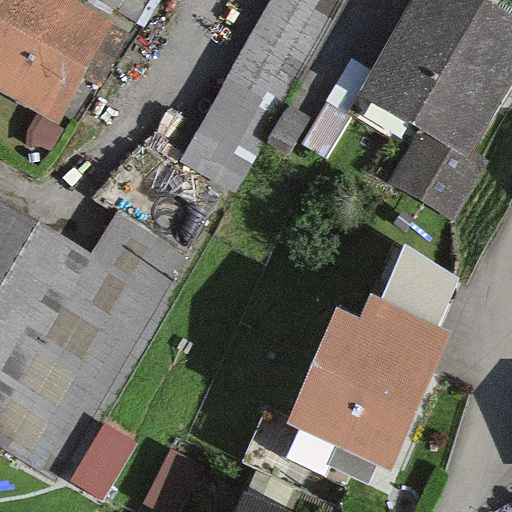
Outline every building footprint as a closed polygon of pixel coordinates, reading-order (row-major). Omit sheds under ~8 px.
[(100,20),(60,0),(11,0),(0,21),(0,80),(54,108),(100,20)] [(353,0),(290,0),(194,174),(243,200),(353,0)] [(511,63),(511,23),(470,0),(422,0),(370,91),(430,125),(400,177),(451,206),(478,158),(463,150),(511,63)] [(0,219),(0,454),(58,488),(187,270),(117,228),(90,273),(0,219)] [(384,458),(440,336),(377,307),(367,330),(340,318),(295,417),(384,458)] [(76,492),(109,509),(138,452),(106,435),(76,492)] [(152,511),(182,511),(195,471),(168,462),(152,511)]
